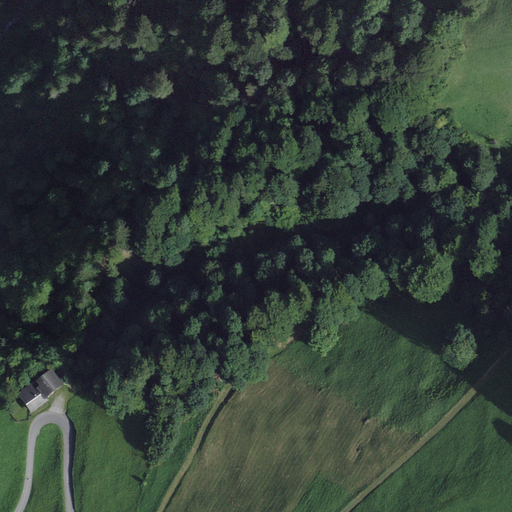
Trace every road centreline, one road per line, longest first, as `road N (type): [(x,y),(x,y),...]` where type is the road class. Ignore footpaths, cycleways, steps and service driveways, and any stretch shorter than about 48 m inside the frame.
road 1 (track): [(159,511),(241,372),(301,331)]
road 2 (track): [(511,353),(344,511)]
road 3 (unclassified): [(70,511),(67,427),(53,416),(33,431),(19,511)]
